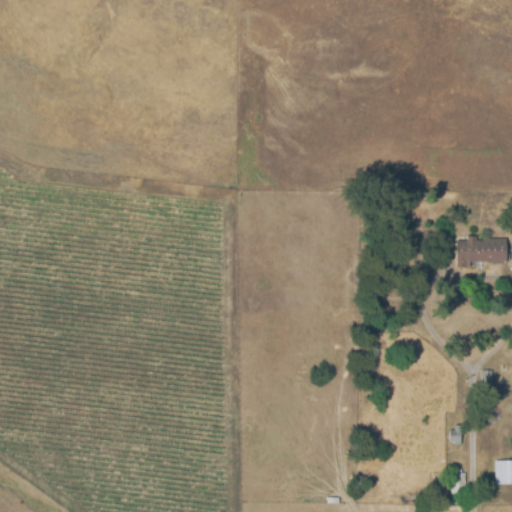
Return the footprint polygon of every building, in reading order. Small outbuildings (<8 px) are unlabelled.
[(457,268),(457,242),(467,242),(467,238),(476,238),(476,242),(483,242),(483,240),(506,239),(506,262),(504,262),(504,264),(482,264),(482,270),(476,270),(476,268),(457,268)] [(491,371),(479,371),(480,390),(491,390),(491,371)] [(449,442),(449,431),(454,431),(455,426),(464,426),(463,443),(449,442)] [(495,461),(511,460),(511,485),(495,485),(495,461)] [(466,474),(465,505),(450,505),(450,475),(454,475),(454,470),(462,470),(462,475),(466,474)]
